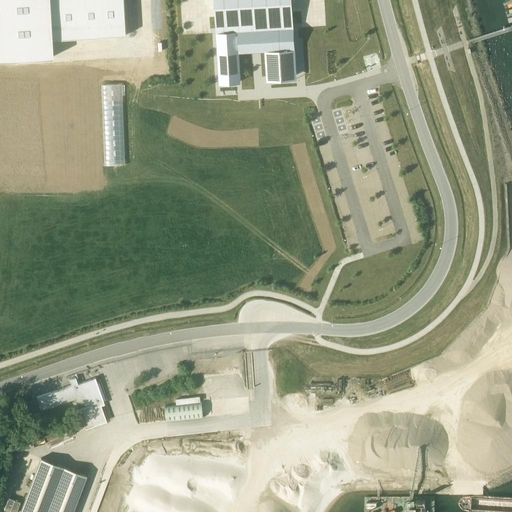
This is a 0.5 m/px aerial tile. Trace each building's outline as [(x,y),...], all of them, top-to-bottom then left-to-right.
[(266,76),(296,74),(291,0),(212,0),(218,83),(241,83),(240,52),(264,50),(266,76)] [(70,385),(36,397),(40,409),(75,397),(77,402),(82,400),(84,406),(91,404),(91,405),(94,404),(94,403),(102,400),(94,377),(76,383),(76,382),(78,381),(77,378),(75,378),(74,377),(68,379),(70,385)] [(200,396),(175,398),(176,404),(200,401),(200,396)] [(203,417),(202,401),(165,405),(166,421),(203,417)] [(71,511),(85,474),(39,457),(18,511),(71,511)] [(7,497),(2,508),(12,511),(14,511),(18,501),(7,497)]
